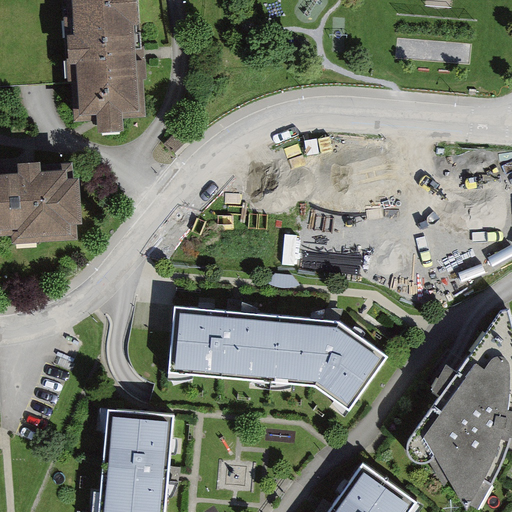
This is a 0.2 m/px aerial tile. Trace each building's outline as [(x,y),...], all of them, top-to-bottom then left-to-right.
[(114,118),(131,117),(125,0),(53,0),(59,125),(84,124),(84,134),(114,133),(114,118)] [(0,234),(5,234),(6,245),(59,241),(58,229),(69,228),(66,175),(0,180),(0,234)] [(500,304),(414,429),(465,505),(475,505),(496,470),(510,433),(511,425),(511,310),(510,303),(500,304)] [(331,323),(179,310),(173,377),(309,388),(347,415),(385,361),(331,323)] [(108,409),(98,511),(166,511),(175,415),(108,409)] [(363,462),(327,511),(409,511),(418,501),(363,462)]
